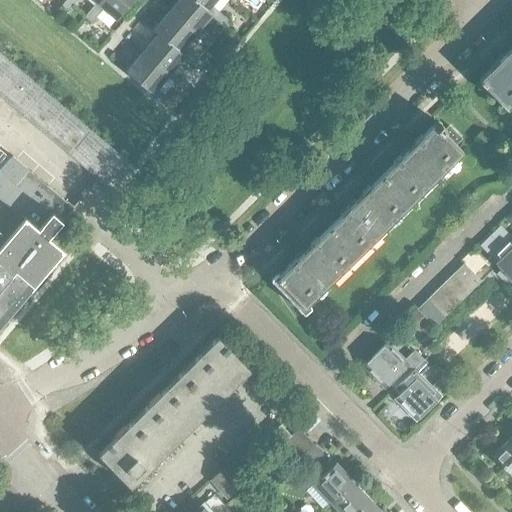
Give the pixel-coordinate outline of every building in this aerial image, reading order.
[(97,4),(100,0),(65,0),(61,6),(67,11),(76,0),(92,0),(96,3),(97,4)] [(117,20),(133,0),(100,0),(97,4),(96,3),(84,17),(91,22),(103,8),(117,20)] [(210,16),(211,15),(193,0),(178,0),(169,12),(195,34),(194,35),(209,48),(214,42),(199,29),(210,16)] [(229,0),(236,6),(237,4),(232,0),(193,0),(211,15),(210,16),(225,29),(231,22),(211,6),(216,0),(229,0)] [(194,35),(195,34),(169,12),(152,31),(157,35),(184,58),(184,59),(197,70),(203,64),(183,48),(194,35)] [(184,59),(184,58),(157,35),(141,53),(169,76),(167,78),(181,89),(186,83),(172,71),(184,59)] [(507,108),(511,102),(511,47),(479,80),(507,108)] [(133,165),(120,154),(0,52),(0,324),(62,251),(63,252),(65,250),(49,237),(72,210),(65,203),(66,201),(13,156),(0,170),(0,197),(24,218),(0,246),(0,95),(112,190),(133,165)] [(167,78),(169,76),(141,53),(126,71),(153,94),(152,95),(166,107),(170,102),(156,90),(167,78)] [(378,179),(406,207),(463,152),(435,123),(378,179)] [(355,258),(406,207),(378,179),(327,229),(355,258)] [(304,307),(355,258),(327,229),(276,278),(304,307)] [(511,238),(492,258),(511,278),(511,238)] [(471,290),(481,281),(464,263),(454,272),(471,290)] [(462,299),(471,290),(454,272),(445,281),(462,299)] [(453,308),(462,299),(445,281),(436,290),(453,308)] [(444,317),(453,308),(436,290),(427,300),(444,317)] [(434,327),(444,317),(427,300),(417,309),(434,327)] [(419,332),(429,323),(416,310),(407,319),(419,332)] [(148,470),(250,369),(218,336),(99,453),(131,486),(148,470)] [(415,350),(404,360),(387,343),(363,366),(384,388),(392,380),(397,385),(424,359),(415,350)] [(430,365),(424,360),(424,359),(397,385),(402,390),(394,399),(416,420),(440,396),(419,375),(430,365)] [(451,386),(442,376),(433,385),(442,395),(451,386)] [(291,435),(281,424),(271,433),(281,444),(291,435)] [(289,453),(307,436),(299,428),(291,435),(281,444),(289,453)] [(297,462),(315,445),(307,436),(289,453),(297,462)] [(511,439),(510,437),(493,455),(511,474),(511,439)] [(306,471),(324,455),(315,445),(297,462),(306,471)] [(331,502),(354,482),(336,462),(313,483),(331,502)] [(227,498),(244,482),(228,465),(211,480),(227,498)] [(339,511),(358,511),(371,501),(354,482),(331,502),(339,511)] [(381,511),(371,501),(358,511),(381,511)]
